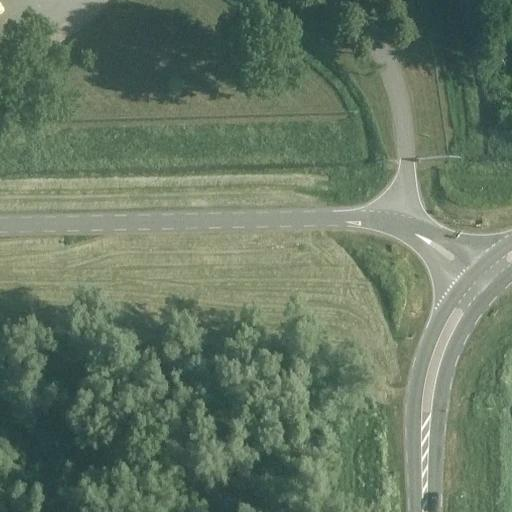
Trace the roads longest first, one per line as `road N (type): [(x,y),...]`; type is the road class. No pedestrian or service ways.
road 1 (tertiary): [(478,280),(433,239),(372,220),(0,226)]
road 2 (secondary): [(425,511),(428,372),(452,313),(478,280)]
